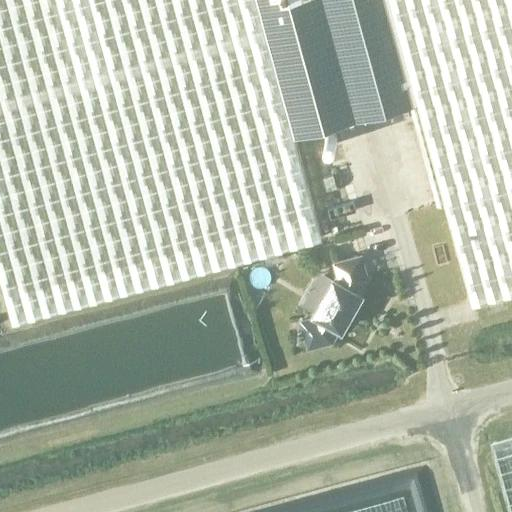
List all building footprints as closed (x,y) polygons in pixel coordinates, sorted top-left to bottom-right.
[(511,0),(0,0),(0,281),(11,323),(321,238),(294,137),(417,103),(472,302),(511,291),(511,0)] [(326,190),(336,187),(332,175),(323,178),(326,190)] [(362,248),(366,271),(380,269),(377,245),(362,248)] [(359,292),(367,279),(361,255),(334,263),(338,275),(336,278),(334,277),(314,312),(316,313),(314,317),(301,320),(309,347),(332,340),(339,327),(341,328),(347,317),(353,316),(357,309),(355,304),(361,293),(359,292)] [(508,511),(511,511),(511,446),(492,452),(508,511)]
